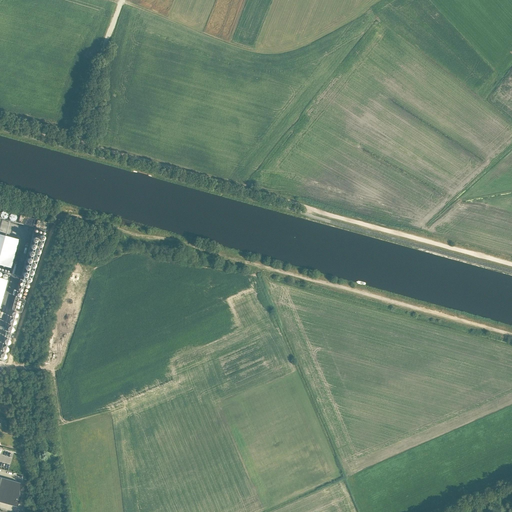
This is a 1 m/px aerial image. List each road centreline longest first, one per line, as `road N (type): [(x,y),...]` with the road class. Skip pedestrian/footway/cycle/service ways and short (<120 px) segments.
road 1 (track): [(511,264),(0,121)]
road 2 (track): [(59,216),(511,334)]
road 3 (track): [(39,511),(7,369),(59,216)]
road 4 (track): [(121,0),(76,150)]
